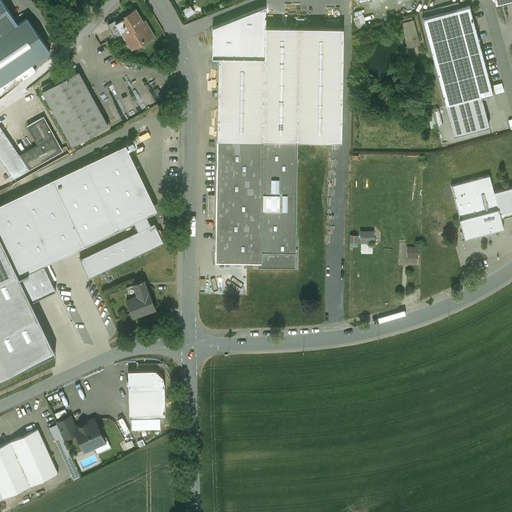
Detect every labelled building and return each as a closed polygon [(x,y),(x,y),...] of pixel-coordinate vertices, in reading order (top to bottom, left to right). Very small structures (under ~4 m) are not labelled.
[(18,24),(0,0),(0,93),(35,70),(31,64),(49,51),(27,18),(18,24)] [(265,26),(265,6),(213,28),(212,58),(219,58),(265,58),(265,26)] [(425,18),(422,18),(445,106),(481,97),(493,94),(469,6),(443,13),(425,18)] [(441,7),(424,12),(425,18),(443,13),(441,7)] [(142,25),(133,10),(127,14),(128,16),(116,23),(115,21),(107,25),(114,37),(125,30),(128,36),(126,37),(132,47),(143,41),(144,43),(153,38),(144,24),(142,25)] [(354,12),(359,27),(367,24),(363,10),(354,12)] [(420,45),(413,20),(400,23),(407,48),(420,45)] [(265,58),(219,58),(217,139),(297,141),(341,141),(343,28),(265,26),(265,58)] [(112,38),(106,28),(97,33),(103,43),(112,38)] [(42,91),(72,145),(108,125),(78,71),(42,91)] [(27,126),(43,116),(28,95),(15,105),(27,126)] [(481,97),(445,106),(453,135),(489,126),(481,97)] [(438,109),(427,111),(431,128),(442,125),(438,109)] [(63,151),(43,116),(27,126),(37,145),(19,155),(29,170),(63,151)] [(19,155),(0,126),(0,161),(12,179),(29,170),(19,155)] [(297,141),(217,139),(216,260),(258,261),(257,266),(295,266),(297,141)] [(125,145),(0,204),(0,238),(18,277),(43,265),(133,222),(146,216),(157,211),(125,145)] [(489,175),(451,186),(460,218),(459,218),(464,238),(483,233),(484,236),(490,235),(490,234),(489,231),(503,227),(494,192),(489,175)] [(511,186),(494,192),(501,217),(511,214),(511,186)] [(150,226),(146,216),(133,222),(138,232),(150,226)] [(138,232),(80,259),(89,277),(163,242),(154,224),(150,226),(138,232)] [(361,252),(375,252),(375,230),(361,230),(361,252)] [(18,277),(0,238),(0,379),(55,353),(30,302),(18,277)] [(420,258),(420,246),(408,246),(408,257),(420,258)] [(55,290),(43,265),(18,277),(30,302),(55,290)] [(138,296),(126,300),(132,317),(155,309),(149,292),(147,292),(143,281),(134,284),(138,296)] [(155,370),(128,371),(128,380),(127,380),(126,381),(126,384),(127,385),(128,385),(129,417),(159,416),(165,416),(164,384),(163,378),(155,370)] [(159,416),(132,417),(132,429),(160,429),(159,416)] [(69,417),(56,422),(64,439),(76,433),(74,428),(75,428),(69,417)] [(94,420),(85,424),(84,423),(83,422),(79,424),(79,425),(79,426),(75,428),(74,428),(76,433),(84,451),(104,442),(94,420)] [(56,425),(49,428),(73,479),(80,476),(56,425)] [(37,429),(0,445),(0,492),(3,498),(58,473),(37,429)]
